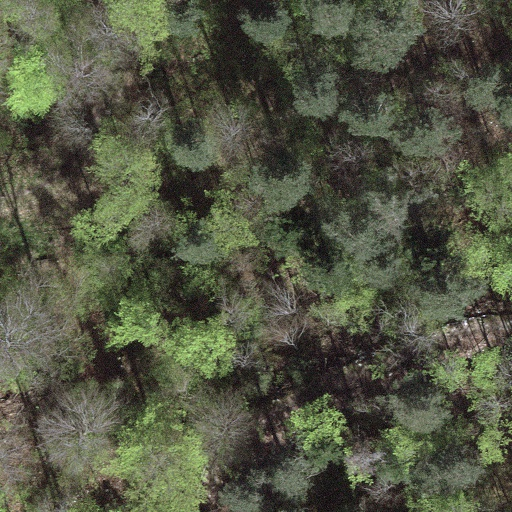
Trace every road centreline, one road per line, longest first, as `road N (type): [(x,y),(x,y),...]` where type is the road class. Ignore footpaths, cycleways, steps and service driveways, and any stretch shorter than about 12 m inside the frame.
road 1 (track): [(215,511),(246,454),(292,416),(443,350),(511,339)]
road 2 (track): [(0,213),(70,197),(96,148),(125,51),(165,0)]
